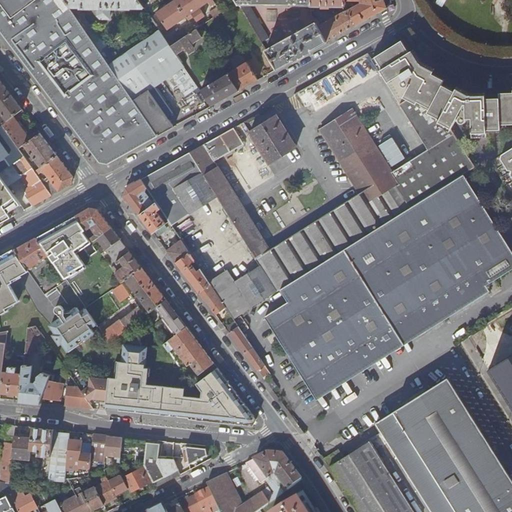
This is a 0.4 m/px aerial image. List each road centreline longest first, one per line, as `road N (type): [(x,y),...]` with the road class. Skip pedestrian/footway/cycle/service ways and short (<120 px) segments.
road 1 (residential): [(98,186),(406,15),(407,0)]
road 2 (residential): [(280,427),(98,186)]
road 3 (residential): [(0,407),(258,441)]
road 4 (residential): [(98,186),(0,58)]
road 5 (residential): [(127,511),(258,441)]
